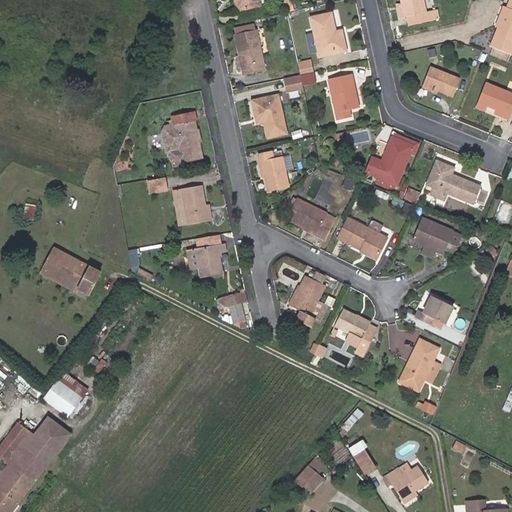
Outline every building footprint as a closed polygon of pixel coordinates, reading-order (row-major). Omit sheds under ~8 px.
[(236,0),(239,11),(244,10),(241,0),(236,0)] [(241,0),(244,10),(262,6),(260,0),(241,0)] [(428,12),(425,0),(402,0),(407,17),(409,17),(411,25),(434,19),(432,11),(428,12)] [(511,6),(510,11),(502,31),(495,46),(511,53),(511,6)] [(502,31),(510,11),(505,8),(497,29),(502,31)] [(336,34),(342,32),(338,13),(313,18),(321,57),(340,53),(336,36),(336,34)] [(236,36),(256,31),(255,26),(235,31),(236,36)] [(266,72),(256,31),(236,36),(245,76),(266,72)] [(300,66),(302,76),(311,74),(309,64),(300,66)] [(425,84),(453,97),(462,79),(433,66),(425,84)] [(315,86),(313,74),(311,74),(302,76),(304,88),(315,86)] [(360,109),(357,97),(353,97),(350,85),(355,84),(352,75),(329,81),(339,121),(352,119),(350,111),(360,109)] [(304,88),(302,76),(289,79),(291,91),(305,88),(304,88)] [(496,111),(509,116),(511,108),(511,95),(485,85),(476,108),(484,111),(486,107),(496,111)] [(263,114),(264,118),(269,137),(287,132),(279,96),(253,101),(256,115),(263,114)] [(509,116),(496,111),(494,115),(507,120),(509,116)] [(200,143),(197,131),(196,123),(198,123),(196,114),(176,118),(174,121),(179,150),(171,152),(173,163),(181,162),(182,165),(205,160),(201,143),(200,143)] [(351,142),(372,140),(371,131),(350,133),(351,142)] [(384,162),(378,176),(393,183),(407,153),(410,154),(415,142),(395,134),(382,162),(384,162)] [(268,176),(266,176),(270,192),(292,186),(283,150),(261,156),(262,162),(265,161),(268,176)] [(367,171),(378,176),(384,162),(382,162),(373,158),(367,171)] [(435,188),(450,194),(476,205),(483,189),(453,176),(456,169),(439,162),(429,185),(435,188)] [(166,181),(151,184),(153,195),(168,193),(166,181)] [(209,223),(207,207),(203,186),(183,190),(189,226),(209,223)] [(447,201),(450,194),(435,188),(433,195),(447,201)] [(189,226),(183,190),(176,191),(181,227),(189,226)] [(407,199),(417,203),(421,194),(411,190),(407,199)] [(320,235),(320,237),(329,242),(341,221),(301,201),(291,219),(308,228),(320,235)] [(25,219),(36,221),(40,205),(28,202),(25,219)] [(379,234),(369,229),(350,219),(339,240),(378,260),(388,239),(379,234)] [(427,247),(437,250),(446,254),(448,248),(457,252),(463,237),(422,220),(414,241),(427,247)] [(372,223),(369,229),(379,234),(382,228),(372,223)] [(307,231),(320,237),(320,235),(308,228),(307,231)] [(220,236),(197,240),(198,249),(188,250),(191,271),(200,269),(202,279),(223,276),(220,255),(227,254),(226,244),(221,245),(220,236)] [(101,272),(55,247),(44,269),(52,274),(51,275),(77,289),(89,295),(101,272)] [(435,257),(437,250),(427,247),(425,253),(435,257)] [(511,247),(503,265),(511,268),(511,247)] [(77,289),(51,275),(50,277),(75,292),(77,289)] [(318,275),(315,281),(317,282),(324,286),(327,279),(318,275)] [(307,277),(296,300),(294,299),(290,306),(320,321),(327,309),(318,304),(327,287),(324,286),(317,282),(315,281),(307,277)] [(219,299),(220,300),(231,307),(233,306),(243,304),(245,304),(243,295),(238,296),(219,299)] [(433,298),(425,314),(420,311),(416,318),(431,326),(435,319),(445,324),(453,308),(433,298)] [(246,320),(243,304),(233,306),(236,322),(246,320)] [(375,325),(345,311),(338,327),(355,335),(359,337),(354,348),(362,352),(360,356),(367,360),(377,340),(370,336),(373,328),(375,325)] [(381,332),(373,328),(370,336),(377,340),(381,332)] [(354,348),(359,337),(355,335),(350,346),(354,348)] [(426,379),(435,360),(440,349),(420,340),(412,356),(415,357),(403,383),(420,391),(426,379)] [(326,360),(329,354),(322,350),(319,356),(326,360)] [(99,361),(93,356),(87,364),(93,369),(99,361)] [(415,357),(412,356),(401,381),(403,383),(415,357)] [(441,364),(435,360),(426,379),(432,381),(441,364)] [(81,398),(87,391),(64,373),(58,381),(81,398)] [(45,398),(68,416),(81,398),(58,381),(45,398)] [(423,410),(431,414),(435,408),(426,403),(423,410)] [(0,511),(9,511),(70,433),(50,419),(36,437),(0,484),(0,511)] [(0,448),(0,459),(5,463),(29,432),(19,424),(0,448)] [(0,484),(36,437),(29,432),(5,463),(7,464),(0,472),(0,484)] [(365,450),(354,458),(364,475),(376,468),(365,450)] [(306,465),(294,479),(308,487),(320,473),(306,465)] [(429,482),(419,466),(411,471),(408,466),(384,481),(387,486),(393,482),(403,498),(414,490),(415,491),(429,482)] [(415,491),(414,490),(403,498),(406,504),(418,496),(415,491)] [(507,511),(495,511),(485,511),(485,501),(467,502),(467,511),(507,511)]
